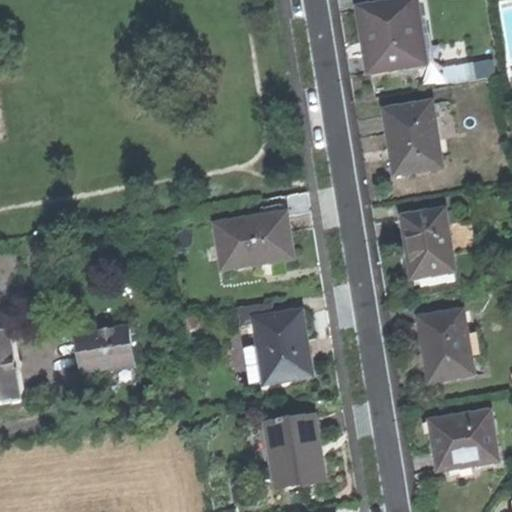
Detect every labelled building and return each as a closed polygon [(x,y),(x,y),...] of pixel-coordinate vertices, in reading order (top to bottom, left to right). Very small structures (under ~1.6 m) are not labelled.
[(425,63),(415,0),(399,0),(358,6),(364,43),(368,42),(369,50),(372,71),(425,63)] [(441,167),(432,101),(384,108),(390,144),(394,174),(441,167)] [(260,262),(272,260),(292,257),(287,231),(281,201),(259,206),(260,211),(234,216),(235,221),(215,224),(224,269),(260,262)] [(454,271),(445,209),(403,216),(408,249),(413,248),(415,260),(417,276),(454,271)] [(274,271),(272,260),(260,262),(262,273),(274,271)] [(239,325),(257,322),(257,317),(274,314),(271,300),(236,306),(239,325)] [(473,374),(462,309),(419,316),(425,353),(430,381),(473,374)] [(257,322),(259,329),(268,382),(311,374),(306,345),(300,310),(274,314),(257,317),(257,322)] [(83,375),(138,366),(132,326),(76,335),(83,375)] [(253,384),(268,382),(259,329),(255,329),(257,345),(250,368),(253,384)] [(0,406),(22,403),(11,331),(0,332),(0,406)] [(491,411),(431,420),(434,446),(438,470),(498,461),(491,411)] [(277,486),(324,478),(319,446),(313,415),(266,423),(277,486)]
